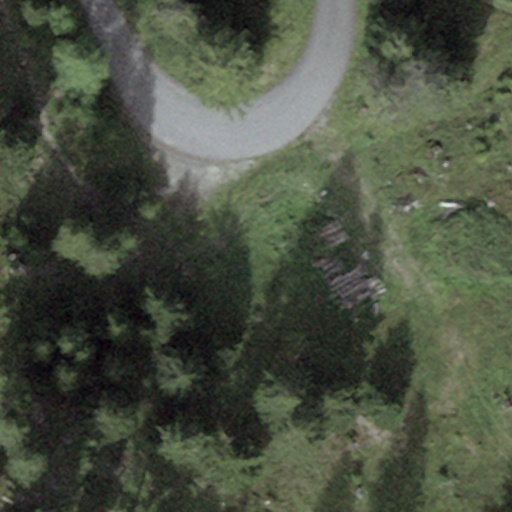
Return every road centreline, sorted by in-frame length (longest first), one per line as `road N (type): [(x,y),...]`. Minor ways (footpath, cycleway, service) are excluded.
road 1 (track): [(338,0),(328,60),(305,106),(276,128),(236,137),(195,125),(151,92),(105,0)]
road 2 (track): [(305,106),(511,425)]
